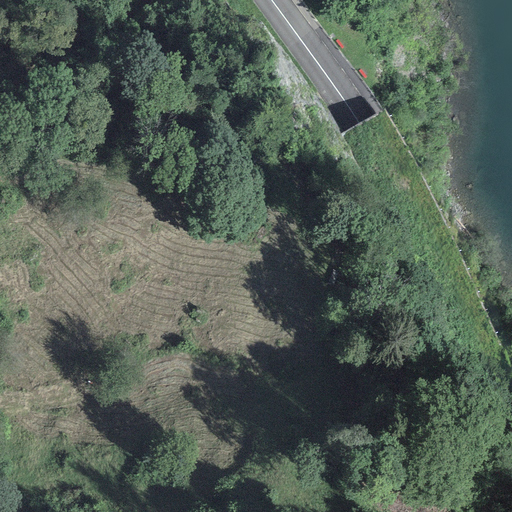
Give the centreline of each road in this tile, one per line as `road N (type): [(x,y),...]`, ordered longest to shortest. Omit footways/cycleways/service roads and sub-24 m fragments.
road 1 (tertiary): [(511,426),(359,123)]
road 2 (tertiary): [(271,0),(359,123)]
